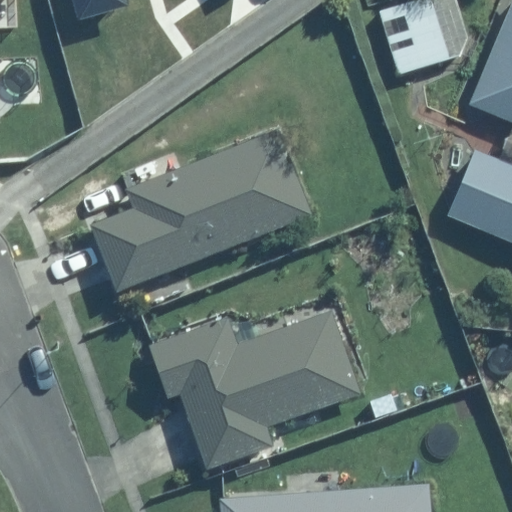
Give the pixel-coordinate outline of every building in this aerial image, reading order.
[(470,59),(458,0),(436,0),(382,11),(395,74),(470,59)] [(511,12),(469,105),(511,124),(511,144),(507,142),(498,163),(477,153),(449,214),(511,241),(511,12)] [(117,294),(315,215),(282,134),(130,195),(134,203),(88,222),(117,294)] [(209,474),(272,450),(266,434),(341,407),(361,399),(330,316),(236,351),(225,324),(153,351),(172,400),(180,397),(209,474)] [(429,511),(428,486),(224,496),(225,511),(429,511)]
